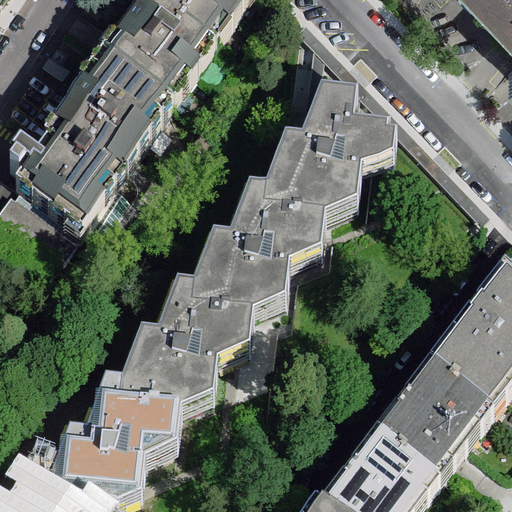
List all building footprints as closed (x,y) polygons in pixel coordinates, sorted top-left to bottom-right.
[(151,0),(146,7),(217,58),(257,2),(255,0),(151,0)] [(511,0),(490,0),(511,22),(511,0)] [(217,58),(146,7),(105,65),(175,115),(217,58)] [(309,51),(314,55),(325,66),(444,191),(481,230),(490,222),(455,185),(321,47),(309,51)] [(303,154),(324,104),(321,104),(325,66),(314,55),(303,154)] [(175,115),(105,65),(45,148),(49,151),(46,155),(34,146),(26,157),(21,154),(13,165),(17,167),(10,175),(20,182),(26,174),(30,177),(0,219),(0,223),(64,269),(79,250),(84,243),(116,197),(175,115)] [(288,152),(269,202),(266,224),(327,231),(359,220),(364,186),(372,183),(396,172),(398,149),(388,148),(389,140),(379,140),(380,132),(358,130),(360,108),(324,104),(303,154),(288,152)] [(130,208),(116,197),(84,243),(99,252),(130,208)] [(215,248),(197,298),(194,321),(254,328),(286,315),(291,282),(323,268),(327,231),(266,224),(269,202),(252,200),(231,250),(215,248)] [(0,246),(53,285),(64,269),(0,223),(0,246)] [(432,377),(494,426),(511,403),(511,284),(505,279),(432,377)] [(144,345),(124,395),(122,417),(183,424),(215,412),(219,379),(250,364),(254,328),(194,321),(197,298),(180,296),(158,346),(144,345)] [(70,328),(54,317),(45,329),(62,340),(70,328)] [(494,426),(432,377),(378,446),(441,495),(454,478),(469,459),(494,426)] [(71,440),(52,491),(49,511),(132,511),(143,508),(147,475),(179,461),(183,424),(122,417),(124,395),(107,393),(86,442),(71,440)] [(427,511),(441,495),(378,446),(327,511),(427,511)] [(49,511),(52,491),(34,488),(24,511),(49,511)]
